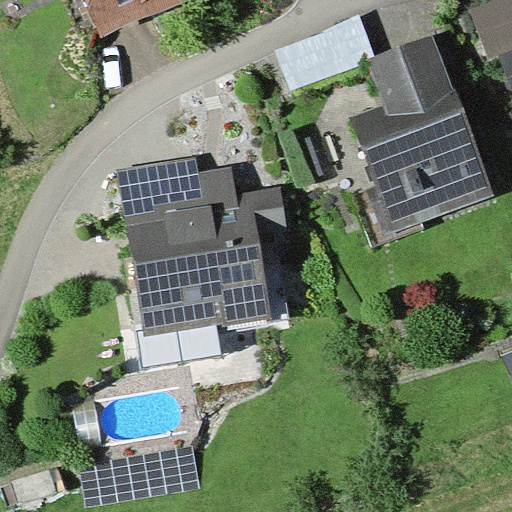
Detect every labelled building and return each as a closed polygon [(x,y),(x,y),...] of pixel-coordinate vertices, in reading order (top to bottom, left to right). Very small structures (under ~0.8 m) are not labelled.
[(100,0),(119,40),(206,0),(100,0)] [(495,55),(511,49),(511,0),(495,0),(466,11),(484,59),(495,55)] [(359,19),(273,52),(288,91),(374,58),(359,19)] [(493,202),(437,39),(364,64),(382,116),(357,125),(395,236),(493,202)] [(511,49),(495,55),(511,102),(511,49)] [(195,159),(111,172),(137,330),(217,317),(219,327),(264,320),(250,239),(284,234),(276,186),(232,194),(228,169),(197,174),(195,159)] [(511,352),(499,358),(511,392),(511,352)] [(46,458),(6,469),(17,511),(57,500),(46,458)]
